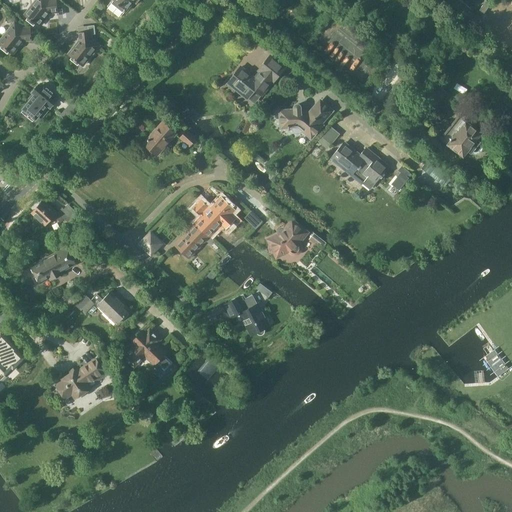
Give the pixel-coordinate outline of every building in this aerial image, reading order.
[(49,12),(57,11),(56,0),(52,0),(49,0),(49,1),(47,0),(33,0),(34,1),(30,6),(31,6),(25,15),(30,19),(30,20),(32,22),(33,21),(39,26),(46,17),(45,16),(49,12)] [(118,9),(123,12),(125,9),(127,10),(133,2),(134,2),(135,0),(113,0),(111,3),(116,7),(118,9)] [(23,40),(31,39),(30,28),(23,28),(23,29),(14,22),(4,34),(5,34),(0,41),(0,43),(4,47),(4,48),(6,50),(7,49),(13,54),(20,45),(19,44),(23,40)] [(91,34),(95,34),(94,25),(88,26),(89,31),(78,33),(79,41),(69,54),(74,59),(74,60),(76,62),(77,61),(83,65),(89,57),(90,58),(99,46),(91,39),(91,38),(91,34)] [(262,73),(256,80),(240,67),(229,81),(237,89),(239,87),(249,96),(253,92),(259,97),(272,81),(273,82),(284,68),(270,57),(258,70),(262,73)] [(27,105),(24,108),(36,118),(38,115),(40,117),(46,110),(44,108),(56,94),(45,84),(45,85),(43,83),(31,97),(31,96),(25,103),(27,105)] [(433,83),(421,99),(434,109),(446,91),(433,83)] [(294,107),(294,110),(280,111),(281,117),(279,119),(280,125),(282,127),(298,126),(304,130),(304,133),(307,135),(309,135),(311,137),(321,125),(319,123),(331,110),(320,101),(308,114),(304,112),(304,113),(300,110),(300,107),(300,106),(299,106),(299,105),(298,105),(298,104),(297,104),(296,104),(296,105),(295,105),(295,106),(294,106),(294,107)] [(76,102),(64,116),(72,123),(84,109),(76,102)] [(482,144),(480,141),(476,138),(480,133),(458,116),(441,138),(463,155),(467,150),(471,153),(474,154),(478,154),(480,153),(482,151),(483,147),(482,144)] [(144,143),(157,154),(176,133),(163,122),(144,143)] [(181,138),(189,146),(196,139),(187,131),(181,138)] [(328,148),(331,144),(322,136),(318,141),(328,148)] [(388,166),(376,156),(377,156),(366,147),(359,156),(343,143),(331,157),(363,182),(368,176),(375,182),(388,166)] [(235,219),(236,219),(230,214),(234,210),(221,197),(210,208),(208,206),(202,199),(194,208),(199,215),(200,214),(202,216),(196,223),(209,236),(220,224),(226,229),(227,229),(227,228),(229,228),(230,228),(232,226),(235,223),(235,222),(235,220),(235,219)] [(60,221),(63,218),(44,200),(43,201),(41,200),(38,204),(38,207),(32,213),(45,225),(54,215),(60,221)] [(263,222),(251,211),(244,217),(256,229),(263,222)] [(277,256),(289,250),(289,251),(290,252),(291,253),(292,254),(293,254),(294,255),(295,255),(296,255),(296,254),(297,254),(298,254),(299,253),(300,253),(300,252),(301,252),(301,251),(301,250),(302,249),(302,248),(302,247),(301,247),(301,246),(301,245),(300,244),(299,243),(298,243),(298,242),(306,232),(292,220),(284,229),(283,228),(281,228),(278,230),(278,232),(279,234),(268,239),(277,256)] [(214,240),(209,236),(196,223),(175,245),(188,258),(205,240),(208,243),(211,243),(214,240)] [(21,224),(14,232),(20,237),(27,230),(21,224)] [(141,244),(150,253),(152,254),(161,244),(161,242),(152,233),(150,233),(141,242),(141,244)] [(310,239),(322,248),(326,243),(314,233),(310,239)] [(60,271),(73,263),(66,247),(48,257),(47,256),(46,255),(43,257),(42,259),(43,260),(31,267),(40,282),(50,276),(51,279),(61,273),(60,271)] [(207,276),(212,280),(217,274),(212,270),(207,276)] [(102,299),(97,294),(84,308),(83,308),(88,314),(91,314),(97,308),(97,306),(98,305),(116,322),(129,309),(118,299),(120,297),(117,294),(116,296),(110,291),(102,299)] [(264,316),(257,303),(256,304),(252,294),(245,298),(243,294),(222,304),(229,318),(240,312),(251,333),(255,330),(256,331),(257,332),(258,333),(259,333),(260,333),(261,332),(262,332),(262,331),(263,331),(263,330),(264,329),(264,328),(263,327),(263,326),(266,324),(262,317),(264,316)] [(0,368),(5,373),(12,366),(13,367),(24,357),(16,350),(17,349),(7,338),(8,337),(0,329),(0,368)] [(154,364),(165,352),(156,342),(159,339),(149,329),(145,332),(142,330),(131,341),(134,344),(124,355),(134,365),(144,354),(154,364)] [(95,381),(106,373),(96,359),(78,370),(77,368),(61,378),(63,381),(56,386),(64,398),(72,393),(75,398),(90,388),(87,382),(93,378),(95,381)]
